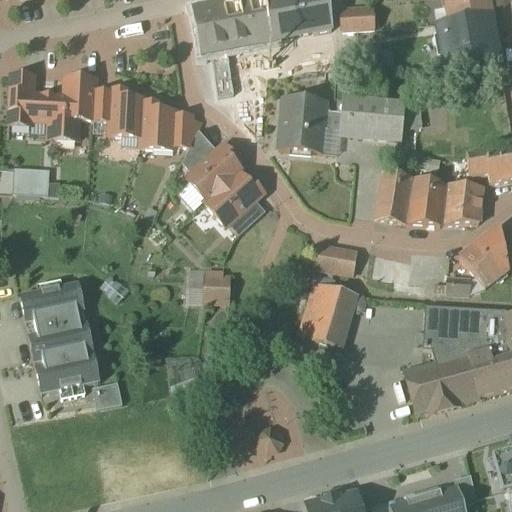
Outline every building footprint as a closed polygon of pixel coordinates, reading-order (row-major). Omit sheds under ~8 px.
[(330,0),(289,0),(275,3),(283,42),(317,35),(318,41),(335,37),(330,0)] [(422,9),(425,31),(493,22),(490,0),(408,0),(410,10),(422,9)] [(275,3),(209,16),(215,61),(231,58),(284,47),(283,42),(275,3)] [(377,18),(344,21),(346,39),(379,36),(377,18)] [(501,65),(496,24),(448,30),(453,72),(478,69),(501,65)] [(296,67),(297,78),(307,77),(307,78),(341,73),(338,50),(325,52),(325,55),(304,59),(305,66),(296,67)] [(421,57),(352,61),(353,78),(422,75),(421,57)] [(238,102),(231,58),(215,61),(222,104),(238,102)] [(32,83),(10,82),(7,130),(29,131),(30,123),(47,124),(47,137),(55,146),(76,147),(78,125),(92,126),(93,98),(94,86),(64,84),(63,99),(60,102),(34,100),(31,98),(32,83)] [(128,97),(109,96),(109,99),(108,126),(107,142),(140,143),(142,109),(142,105),(127,104),(128,97)] [(109,99),(93,98),(92,126),(108,126),(109,99)] [(410,114),(344,108),(343,120),(329,119),(330,110),(287,106),(282,158),(325,162),(328,137),(341,138),(340,150),(406,156),(410,114)] [(159,110),(142,109),(140,143),(139,154),(172,156),(172,152),(174,122),(174,118),(159,117),(159,110)] [(197,136),(201,128),(190,127),(190,123),(174,122),(172,152),(188,153),(197,136)] [(181,168),(191,180),(217,157),(197,136),(188,153),(181,168)] [(223,152),(217,157),(191,180),(186,186),(206,208),(238,180),(240,177),(231,167),(234,164),(223,152)] [(511,189),(511,155),(470,164),(475,188),(492,185),(494,193),(511,189)] [(410,231),(417,178),(403,175),(401,182),(388,179),(380,227),(410,231)] [(54,178),(18,176),(16,202),(52,204),(54,178)] [(246,189),(238,180),(206,208),(203,210),(224,232),(227,230),(253,207),(261,199),(250,186),(246,189)] [(449,192),(418,186),(412,232),(445,234),(449,192)] [(486,196),(453,193),(448,234),(482,231),(484,230),(486,196)] [(253,207),(227,230),(237,242),(263,218),(253,207)] [(505,261),(499,231),(485,242),(458,265),(474,283),(476,282),(482,289),(479,292),(482,294),(486,292),(486,295),(511,291),(505,261)] [(355,259),(316,252),(312,274),(352,281),(355,259)] [(405,258),(374,253),(370,283),(403,287),(404,275),(405,258)] [(445,297),(448,261),(405,258),(404,275),(413,276),(411,295),(445,297)] [(228,275),(202,275),(201,310),(227,310),(228,275)] [(356,300),(313,288),(297,342),(340,354),(356,300)] [(83,294),(24,306),(30,334),(39,332),(41,343),(31,345),(36,369),(46,367),(48,376),(39,377),(45,405),(104,392),(99,369),(93,371),(90,359),(98,357),(94,335),(84,337),(80,317),(88,315),(83,294)] [(510,319),(429,314),(427,357),(435,357),(440,372),(409,381),(420,422),(430,419),(431,422),(465,413),(465,410),(511,397),(511,323),(511,324),(510,319)] [(115,474),(122,505),(191,490),(184,459),(182,459),(179,447),(178,447),(174,428),(153,433),(160,464),(138,469),(132,441),(110,446),(116,474),(115,474)] [(275,436),(264,438),(258,448),(260,458),(270,464),(280,462),(286,453),(284,442),(275,436)] [(503,489),(511,488),(511,448),(491,453),(503,489)] [(460,511),(454,489),(388,507),(389,511),(460,511)] [(307,511),(366,511),(364,500),(307,511)]
